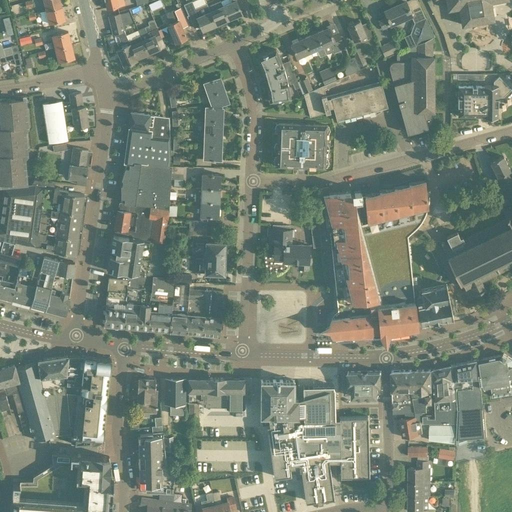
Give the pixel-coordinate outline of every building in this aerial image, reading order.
[(43,0),(45,10),(61,6),(59,0),(43,0)] [(104,0),(107,9),(125,4),(123,0),(104,0)] [(152,9),(164,5),(161,0),(157,0),(150,3),(152,9)] [(224,0),(221,1),(224,6),(229,19),(242,14),(237,1),(238,0),(224,0)] [(415,45),(432,37),(434,37),(426,17),(425,18),(417,0),(407,0),(406,1),(406,0),(397,0),(399,4),(384,10),(388,18),(379,21),(383,28),(388,26),(393,24),(411,16),(414,23),(410,34),(415,45)] [(431,0),(427,0),(443,34),(450,56),(454,55),(447,31),(431,0)] [(497,0),(445,0),(448,9),(459,7),(462,25),(493,19),(490,1),(497,0)] [(203,31),(216,25),(210,12),(206,3),(195,8),(192,1),(183,4),(194,28),(200,25),(203,31)] [(166,14),(170,24),(167,25),(175,43),(187,37),(183,27),(188,25),(178,3),(176,5),(177,9),(166,14)] [(64,19),(61,6),(45,10),(49,23),(64,19)] [(224,6),(210,12),(216,25),(229,19),(224,6)] [(108,16),(109,23),(121,20),(122,26),(132,22),(128,12),(120,14),(120,13),(108,16)] [(137,30),(140,36),(147,53),(159,48),(156,41),(162,38),(157,28),(154,19),(147,22),(149,25),(137,30)] [(121,20),(109,23),(112,35),(124,32),(122,26),(121,20)] [(367,22),(361,25),(359,21),(348,26),(354,41),(366,36),(367,39),(373,36),(367,22)] [(317,32),(326,54),(332,52),(333,53),(344,48),(338,33),(332,36),(328,27),(317,32)] [(55,48),(71,44),(68,31),(52,35),(55,48)] [(317,32),(304,37),(310,52),(316,49),(320,57),(326,54),(317,32)] [(20,45),(31,42),(30,35),(19,38),(20,45)] [(128,41),(130,44),(136,58),(147,53),(140,36),(128,41)] [(297,57),(310,52),(304,37),(291,43),(297,57)] [(432,37),(415,45),(396,54),(396,61),(394,61),(393,61),(391,62),(390,63),(389,64),(389,65),(389,66),(389,67),(389,68),(397,99),(401,112),(406,118),(405,120),(405,121),(404,122),(404,123),(404,124),(404,125),(404,126),(405,127),(406,128),(406,129),(407,129),(407,130),(408,130),(409,131),(410,131),(422,128),(424,127),(425,127),(426,126),(427,125),(428,124),(429,123),(429,121),(430,121),(430,119),(431,118),(431,116),(431,110),(433,110),(433,81),(433,75),(433,57),(432,57),(432,37)] [(398,51),(393,40),(380,46),(385,57),(398,51)] [(0,56),(18,52),(16,45),(2,48),(1,45),(0,43),(0,56)] [(74,57),(71,44),(55,48),(59,61),(74,57)] [(137,60),(136,58),(130,44),(117,49),(124,65),(129,63),(130,64),(132,63),(132,62),(137,60)] [(359,67),(366,63),(359,48),(352,51),(359,67)] [(275,49),(263,54),(257,57),(263,72),(265,71),(267,76),(268,79),(268,84),(267,85),(270,101),(289,97),(287,80),(283,66),(275,49)] [(21,64),(18,52),(0,56),(0,69),(0,70),(0,69),(0,62),(13,59),(14,65),(21,64)] [(32,56),(26,57),(28,67),(34,66),(32,56)] [(324,84),(336,79),(332,71),(320,76),(324,84)] [(329,108),(333,107),(330,97),(326,98),(324,89),(350,78),(348,74),(318,87),(303,94),(310,117),(325,113),(330,111),(329,108)] [(497,116),(497,95),(502,95),(510,88),(510,89),(511,89),(498,76),(493,81),(493,85),(484,85),(484,86),(458,85),(457,115),(483,115),(483,116),(497,117),(497,116)] [(203,83),(207,95),(224,89),(219,77),(203,83)] [(311,90),(306,79),(298,82),(303,94),(311,90)] [(330,96),(330,97),(333,107),(336,119),(387,106),(381,83),(330,96)] [(224,89),(207,95),(211,107),(220,107),(220,105),(228,102),(224,89)] [(48,142),(68,139),(64,115),(72,114),(74,127),(88,125),(85,105),(83,105),(81,91),(69,93),(70,101),(62,102),(62,100),(42,103),(48,142)] [(0,184),(12,183),(24,182),(22,155),(25,155),(22,128),(25,127),(23,96),(14,97),(15,99),(10,100),(11,101),(0,101),(0,122),(1,129),(0,129),(0,184)] [(205,106),(204,120),(221,120),(222,107),(220,107),(211,107),(205,106)] [(124,162),(126,162),(133,163),(133,161),(169,166),(169,165),(170,154),(169,137),(157,135),(160,116),(149,114),(130,111),(128,126),(129,126),(124,162)] [(204,120),(204,132),(221,133),(221,120),(204,120)] [(276,165),(293,166),(324,167),(326,124),(278,123),(276,165)] [(204,132),(203,145),(220,146),(221,133),(204,132)] [(52,145),(54,151),(66,149),(65,143),(52,145)] [(219,159),(220,146),(203,145),(203,158),(196,158),(196,164),(211,165),(212,159),(219,159)] [(76,183),(85,184),(88,166),(87,166),(89,152),(90,152),(90,151),(88,151),(88,149),(73,147),(70,163),(68,176),(77,178),(76,183)] [(504,156),(490,163),(496,176),(497,177),(499,182),(500,183),(510,178),(508,172),(511,170),(504,156)] [(120,202),(169,209),(171,166),(169,165),(169,166),(133,161),(133,163),(126,162),(125,168),(121,179),(122,179),(126,180),(125,185),(121,185),(120,185),(121,196),(120,202)] [(200,187),(218,188),(219,174),(201,173),(200,187)] [(448,239),(440,242),(447,254),(446,255),(459,281),(461,280),(465,287),(470,285),(474,292),(484,287),(481,280),(511,264),(511,181),(510,178),(500,183),(511,206),(501,210),(505,218),(465,238),(464,236),(461,237),(457,231),(446,236),(448,239)] [(0,237),(3,238),(14,241),(25,244),(45,247),(45,248),(53,249),(53,251),(75,254),(84,194),(62,191),(62,193),(53,191),(54,183),(34,180),(34,184),(27,185),(4,187),(0,215),(0,237)] [(349,190),(338,192),(329,193),(328,194),(328,196),(328,199),(327,203),(327,205),(327,207),(327,210),(328,223),(338,309),(337,310),(336,311),(334,313),(333,314),(332,316),(331,317),(331,319),(330,321),(330,322),(330,323),(330,324),(330,326),(330,327),(330,328),(331,330),(331,332),(332,334),(333,335),(334,337),(336,338),(337,339),(378,335),(417,330),(414,300),(407,235),(415,228),(417,226),(418,225),(419,223),(421,220),(423,218),(423,216),(425,214),(425,212),(426,209),(427,208),(427,205),(428,202),(428,201),(428,198),(428,196),(428,193),(428,192),(428,191),(425,191),(424,181),(408,182),(408,185),(393,186),(394,188),(379,190),(379,192),(360,194),(360,190),(350,191),(349,190)] [(200,187),(200,201),(218,202),(218,188),(200,187)] [(188,220),(188,226),(205,227),(206,216),(217,216),(218,202),(200,201),(199,216),(200,216),(199,220),(188,220)] [(115,230),(114,235),(163,242),(166,220),(167,220),(169,209),(120,202),(119,202),(118,206),(121,206),(121,210),(117,209),(114,227),(118,228),(117,231),(115,230)] [(321,245),(319,226),(318,226),(318,225),(310,226),(313,247),(321,246),(321,245)] [(205,235),(205,227),(188,226),(187,234),(205,235)] [(268,244),(270,244),(270,247),(273,247),(273,257),(283,257),(283,260),(298,261),(298,268),(308,268),(308,245),(295,244),(295,241),(289,241),(290,236),(294,236),(294,229),(290,229),(269,228),(268,235),(268,244)] [(110,255),(108,270),(167,276),(168,242),(163,242),(114,235),(113,235),(111,249),(115,250),(115,256),(110,255)] [(11,252),(14,241),(3,238),(0,248),(0,295),(10,299),(15,281),(20,265),(17,264),(20,255),(11,252)] [(194,238),(194,249),(199,249),(198,257),(206,258),(206,257),(224,258),(225,243),(207,242),(207,239),(194,238)] [(58,260),(58,259),(43,255),(37,277),(30,304),(45,308),(58,260)] [(196,257),(195,271),(205,272),(205,273),(224,274),(224,258),(206,257),(206,258),(198,257),(196,257)] [(58,259),(58,260),(45,308),(65,313),(70,293),(72,275),(74,262),(58,259)] [(20,263),(20,265),(15,281),(10,299),(30,304),(37,277),(31,275),(33,266),(20,263)] [(152,329),(169,330),(171,311),(172,296),(173,282),(173,276),(168,276),(168,277),(152,276),(129,273),(128,279),(127,278),(125,307),(124,313),(124,317),(123,326),(143,328),(143,326),(145,324),(147,324),(148,324),(150,324),(152,326),(152,329)] [(173,273),(173,276),(173,282),(188,282),(191,282),(191,273),(173,273)] [(103,324),(123,326),(127,278),(108,277),(105,306),(105,305),(103,324)] [(171,311),(169,330),(185,332),(188,300),(188,288),(188,282),(173,282),(171,311)] [(416,297),(417,302),(421,323),(422,323),(434,320),(441,319),(453,317),(446,284),(421,289),(422,296),(416,297)] [(188,300),(185,332),(201,333),(205,297),(205,289),(205,288),(188,288),(188,300)] [(205,297),(201,333),(220,335),(221,316),(223,291),(212,290),(205,290),(205,289),(205,297)] [(482,373),(484,385),(484,386),(491,385),(492,397),(511,394),(511,387),(511,386),(511,358),(504,353),(503,354),(477,359),(480,374),(482,373)] [(35,362),(46,400),(55,433),(55,434),(69,432),(68,412),(67,405),(66,390),(67,383),(68,354),(63,355),(37,359),(37,361),(35,362)] [(84,354),(68,354),(67,383),(81,384),(83,355),(84,354)] [(111,357),(83,355),(81,384),(67,383),(66,390),(67,405),(68,412),(69,412),(71,443),(96,442),(103,438),(111,357)] [(477,359),(452,364),(454,378),(455,398),(456,398),(456,400),(457,400),(458,409),(456,438),(484,436),(481,386),(482,386),(480,377),(480,374),(477,359)] [(46,400),(35,362),(15,367),(22,389),(21,389),(26,408),(34,439),(55,433),(46,400)] [(14,364),(0,368),(0,408),(0,410),(10,407),(6,394),(12,392),(18,411),(26,408),(21,389),(22,389),(15,367),(14,364)] [(434,399),(440,399),(440,401),(434,401),(435,418),(436,423),(457,423),(455,398),(454,378),(452,364),(432,369),(434,399)] [(405,412),(405,417),(416,416),(415,412),(422,411),(426,411),(426,403),(432,403),(431,369),(392,370),(392,390),(392,409),(393,409),(393,413),(405,412)] [(377,384),(381,384),(381,370),(348,371),(348,385),(353,385),(353,397),(377,396),(377,384)] [(157,389),(155,389),(155,377),(137,377),(137,389),(138,389),(138,400),(137,411),(156,412),(157,389)] [(185,403),(185,402),(185,378),(185,377),(165,377),(165,403),(170,403),(170,414),(185,414),(185,403)] [(188,378),(185,378),(185,402),(189,402),(189,427),(199,427),(199,402),(202,402),(202,407),(209,407),(209,377),(208,377),(208,378),(188,378)] [(226,377),(209,377),(209,407),(226,407),(226,377)] [(226,377),(226,407),(226,408),(244,408),(244,402),(250,403),(250,378),(226,377)] [(267,424),(268,428),(268,432),(274,475),(291,473),(290,466),(299,464),(299,468),(301,468),(305,500),(317,499),(317,502),(323,501),(322,498),(334,496),(331,475),(336,475),(335,460),(340,460),(340,475),(368,474),(367,416),(339,417),(339,420),(335,420),(334,384),(303,386),(303,394),(298,397),(293,396),(294,379),(261,378),(260,413),(268,413),(269,424),(267,424)] [(399,419),(402,437),(419,434),(418,433),(422,433),(421,424),(420,420),(416,419),(416,416),(405,417),(399,419)] [(454,424),(429,424),(429,439),(429,440),(454,443),(454,424)] [(139,436),(138,436),(139,485),(141,485),(141,487),(151,487),(151,492),(157,493),(157,492),(172,493),(174,469),(166,468),(162,431),(152,433),(139,434),(139,436)] [(174,450),(173,436),(164,437),(166,451),(174,450)] [(408,455),(417,455),(427,455),(427,446),(408,446),(408,455)] [(440,449),(438,457),(453,459),(455,451),(440,449)] [(10,511),(9,511),(109,511),(111,511),(113,478),(112,478),(109,456),(108,456),(95,455),(51,452),(52,463),(33,475),(32,479),(19,480),(19,482),(12,482),(10,511)] [(409,467),(409,481),(430,482),(430,468),(428,468),(428,455),(427,455),(417,455),(417,467),(409,467)] [(178,474),(177,486),(185,486),(186,474),(178,474)] [(409,481),(408,495),(428,495),(430,496),(430,482),(409,481)] [(217,491),(212,492),(217,511),(230,511),(229,509),(235,507),(233,496),(226,498),(227,501),(220,503),(217,491)] [(217,511),(212,492),(206,494),(207,500),(201,501),(201,504),(196,506),(197,511),(217,511)] [(428,509),(428,495),(408,495),(408,509),(417,510),(416,511),(434,511),(434,509),(430,509),(428,509)] [(181,502),(141,497),(140,507),(144,507),(143,510),(140,511),(189,511),(190,503),(185,502),(181,502)]
